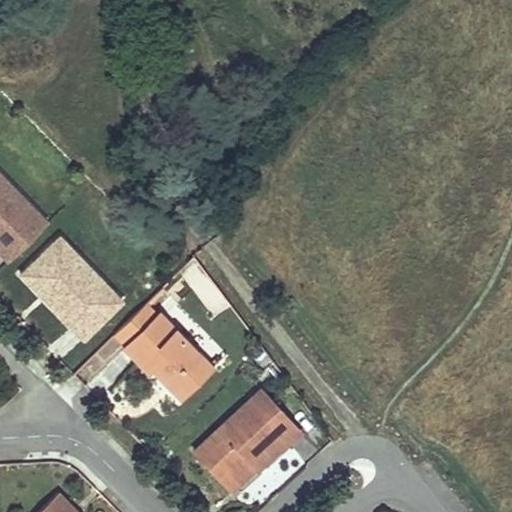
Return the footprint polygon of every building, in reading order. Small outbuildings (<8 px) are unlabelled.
[(46,223),(0,175),(0,244),(3,242),(15,254),(46,223)] [(85,344),(128,302),(59,234),(17,276),(85,344)] [(180,396),(210,367),(158,314),(157,315),(145,302),(114,333),(126,345),(124,347),(149,372),(153,368),(167,382),(180,396)] [(261,390),(249,400),(253,404),(265,394),(261,390)] [(198,457),(207,468),(217,478),(225,470),(235,480),(252,464),(245,456),(267,437),(280,451),(299,433),(265,394),(253,404),(249,400),(217,429),(223,436),(198,457)] [(198,457),(223,436),(217,429),(192,451),(198,457)] [(235,480),(225,470),(217,478),(230,492),(256,468),(258,471),(280,451),(267,437),(245,456),(252,464),(235,480)] [(73,511),(54,493),(36,511),(73,511)]
